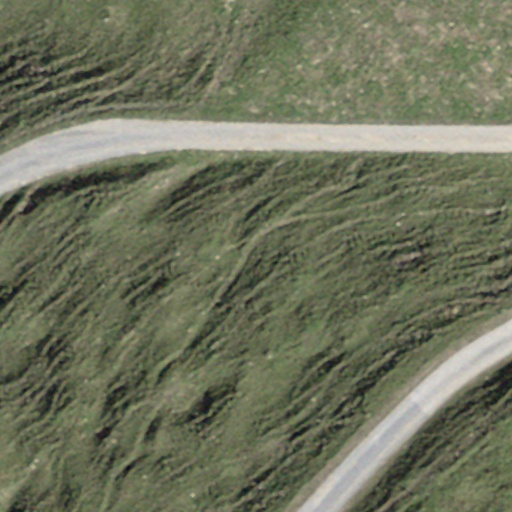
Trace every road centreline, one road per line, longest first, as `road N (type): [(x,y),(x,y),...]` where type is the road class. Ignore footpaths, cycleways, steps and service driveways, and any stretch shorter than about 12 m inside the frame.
road 1 (track): [(0,185),(158,136),(511,146)]
road 2 (track): [(511,349),(466,372),(330,511)]
